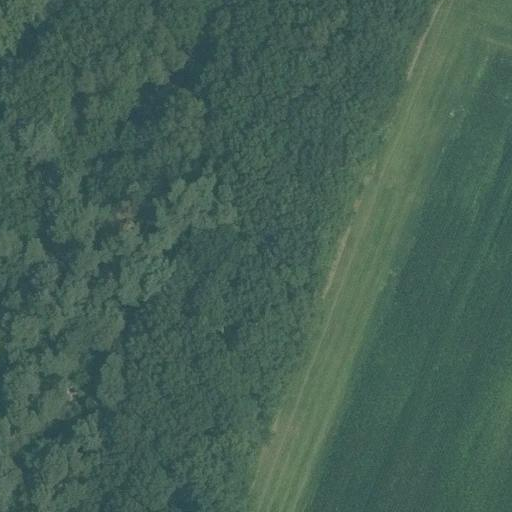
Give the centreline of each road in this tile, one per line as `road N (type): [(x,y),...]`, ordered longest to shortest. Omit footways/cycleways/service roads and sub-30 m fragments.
road 1 (track): [(17,511),(217,0)]
road 2 (track): [(251,137),(373,171)]
